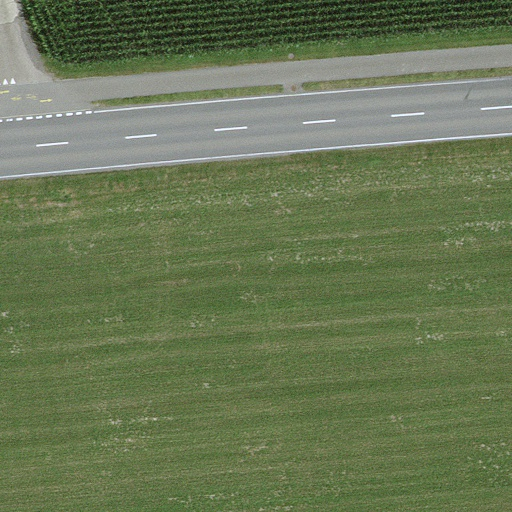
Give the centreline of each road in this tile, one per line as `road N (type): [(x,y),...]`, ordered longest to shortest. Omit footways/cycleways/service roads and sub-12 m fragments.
road 1 (secondary): [(511,105),(0,147)]
road 2 (track): [(1,0),(38,144)]
